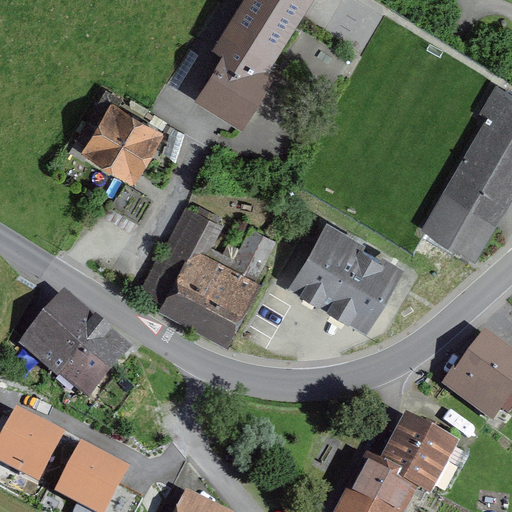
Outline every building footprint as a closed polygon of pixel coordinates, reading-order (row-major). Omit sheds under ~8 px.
[(226,54),(227,53),(259,72),(303,0),(248,0),(218,49),(226,54)] [(241,121),(268,77),(259,72),(227,53),(226,54),(201,96),(241,121)] [(488,121),(425,229),(472,257),(511,188),(511,94),(496,86),(480,114),(487,118),(485,120),(488,121)] [(77,140),(131,173),(154,134),(145,129),(148,125),(142,121),(139,126),(114,110),(120,100),(107,92),(77,140)] [(125,184),(111,207),(136,221),(149,199),(125,184)] [(217,224),(191,209),(175,238),(175,239),(210,260),(224,268),(252,285),(274,245),(248,231),(238,249),(228,244),(221,255),(205,246),(217,224)] [(327,310),(331,302),(363,320),(394,269),(329,231),(298,282),(321,296),(316,304),(327,310)] [(195,328),(222,342),(252,285),(224,268),(210,260),(175,239),(175,238),(166,254),(161,251),(140,288),(199,320),(195,328)] [(62,362),(92,389),(126,349),(112,337),(110,340),(105,337),(102,340),(62,305),(28,345),(56,369),(62,362)] [(459,368),(447,384),(488,415),(511,382),(511,359),(487,341),(464,372),(459,368)] [(0,450),(0,457),(36,478),(58,438),(18,417),(0,450)] [(450,446),(409,424),(386,466),(413,482),(427,489),(450,446)] [(61,491),(99,511),(101,511),(122,473),(83,452),(61,491)] [(396,511),(413,482),(386,466),(373,459),(344,511),(396,511)] [(203,511),(183,502),(177,511),(203,511)]
